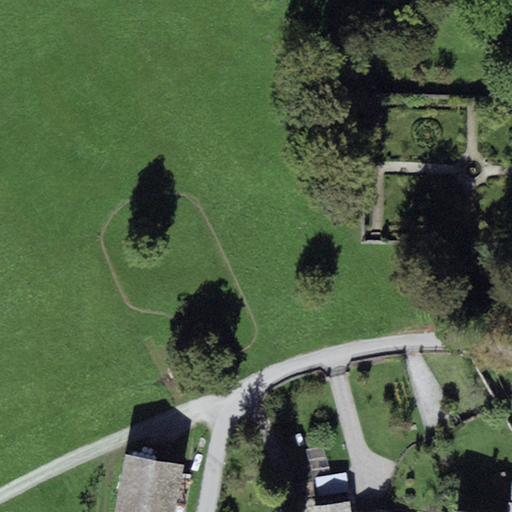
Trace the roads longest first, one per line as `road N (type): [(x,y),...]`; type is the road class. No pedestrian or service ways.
road 1 (residential): [(511,360),(409,346),(284,372),(244,396)]
road 2 (residential): [(244,396),(227,406),(210,446),(201,511)]
road 3 (residential): [(244,396),(291,511)]
